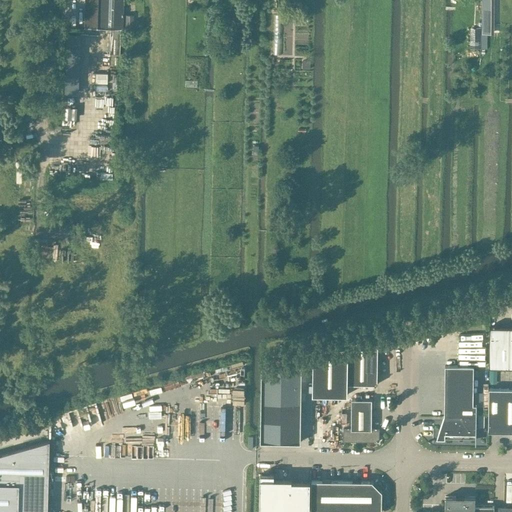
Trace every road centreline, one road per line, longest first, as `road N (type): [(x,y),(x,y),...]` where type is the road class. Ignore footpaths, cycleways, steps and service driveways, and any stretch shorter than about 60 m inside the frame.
road 1 (unclassified): [(511,297),(411,328),(404,458)]
road 2 (unclassified): [(262,456),(404,458)]
